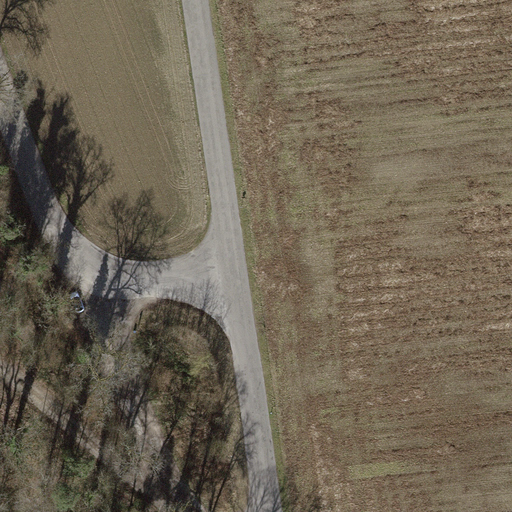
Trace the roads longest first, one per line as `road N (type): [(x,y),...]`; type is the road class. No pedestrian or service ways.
road 1 (tertiary): [(267,511),(191,0)]
road 2 (track): [(0,82),(30,167),(93,277),(228,273)]
road 3 (track): [(93,277),(175,498),(188,511)]
road 4 (track): [(175,498),(132,481),(0,358)]
